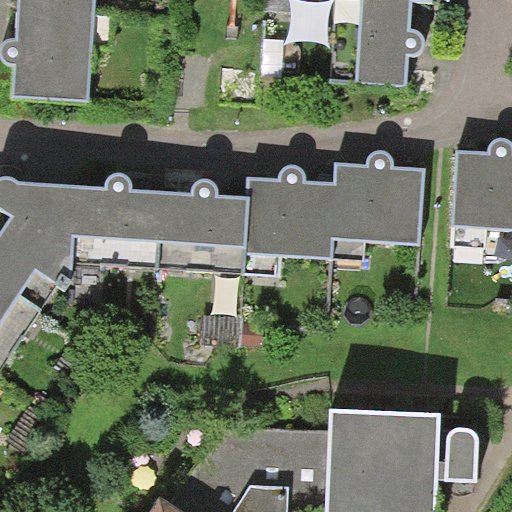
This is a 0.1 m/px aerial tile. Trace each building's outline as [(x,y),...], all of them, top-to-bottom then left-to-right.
[(24,0),(25,10),(97,13),(97,0),(24,0)] [(399,35),(401,1),(367,0),(332,0),(329,84),(398,86),(399,59),(409,60),(415,53),(414,42),(408,35),(399,35)] [(97,13),(25,10),(23,41),(12,43),(5,50),(5,58),(9,66),(20,70),(19,98),(93,101),(97,13)] [(493,160),(460,159),(457,233),(511,235),(511,145),(511,144),(500,144),(493,151),(493,160)] [(362,169),(329,168),(328,186),(326,244),(412,245),(414,170),(387,170),(387,159),(380,154),(369,154),(362,160),(362,169)] [(275,184),(241,183),(241,198),(238,256),(325,260),(326,244),(328,186),(300,185),(300,175),(294,169),(282,169),(276,175),(275,184)] [(101,195),(68,194),(66,269),(152,272),(154,197),(125,195),(125,185),(119,179),(108,179),(101,186),(101,195)] [(187,198),(154,197),(152,272),(237,274),(238,256),(241,198),(211,198),(211,188),(205,182),(194,183),(187,189),(187,198)] [(66,269),(68,194),(18,192),(3,184),(0,184),(0,217),(4,220),(0,227),(0,296),(29,315),(49,289),(60,296),(66,285),(66,269)] [(0,357),(29,315),(0,296),(0,357)] [(437,511),(439,486),(476,486),(478,444),(476,441),(474,439),(471,437),(458,437),(455,438),(452,440),(450,444),(449,468),(439,468),(441,420),(329,416),(328,433),(325,511),(437,511)] [(325,511),(328,433),(221,430),(170,509),(173,511),(325,511)]
